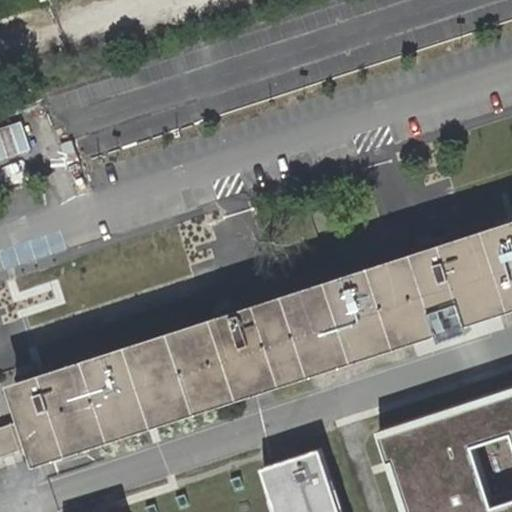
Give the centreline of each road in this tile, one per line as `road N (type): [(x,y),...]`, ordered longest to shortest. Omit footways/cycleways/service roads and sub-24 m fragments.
road 1 (unclassified): [(464,0),(66,128),(87,209)]
road 2 (residential): [(87,209),(511,71)]
